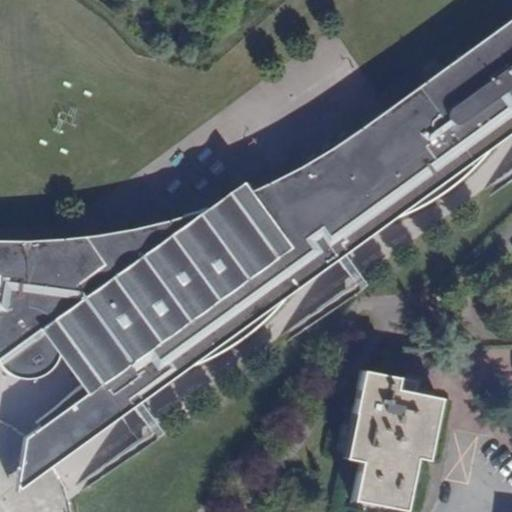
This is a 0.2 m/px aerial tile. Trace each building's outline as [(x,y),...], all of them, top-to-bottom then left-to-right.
[(511,15),(353,114),(466,158),(474,149),(481,141),(482,140),(488,134),(500,124),(511,114),(511,113),(511,15)] [(337,277),(457,190),(469,179),(174,101),(154,97),(141,106),(0,210),(0,360),(78,467),(337,277)] [(511,113),(511,114),(500,124),(488,134),(482,140),(481,141),(511,121),(511,113)] [(466,158),(353,114),(336,125),(343,126),(453,169),(466,158)] [(360,371),(342,458),(346,458),(357,461),(350,500),(400,509),(412,456),(423,460),(436,399),(412,394),(402,391),(405,380),(360,371)] [(405,380),(402,391),(412,394),(415,382),(405,380)]
